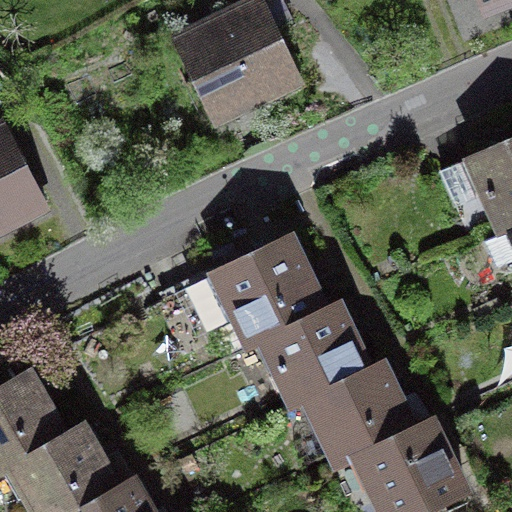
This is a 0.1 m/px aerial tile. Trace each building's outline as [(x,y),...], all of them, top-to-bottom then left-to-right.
[(265,0),(243,0),(171,34),(216,128),(259,108),(306,85),(265,0)] [(3,120),(0,121),(0,236),(50,211),(28,168),(3,120)] [(500,237),(511,232),(509,226),(511,224),(511,138),(466,158),(491,219),(500,237)] [(467,229),(491,219),(466,158),(442,168),(467,229)] [(247,352),(261,346),(258,339),(331,305),(314,271),(297,234),(213,274),(211,275),(245,349),(247,352)] [(195,372),(245,349),(211,275),(213,274),(211,269),(159,293),(195,372)] [(292,413),(307,407),(303,400),(375,366),(361,335),(344,299),(331,305),(258,339),(261,346),(292,413)] [(338,472),(353,465),(349,458),(419,425),(405,394),(389,360),(375,366),(303,400),(307,407),(338,472)] [(0,476),(8,472),(5,466),(69,430),(52,401),(33,367),(0,385),(0,476)] [(419,425),(349,458),(353,465),(375,511),(440,511),(476,495),(457,457),(437,417),(419,425)] [(30,511),(76,511),(124,485),(105,452),(87,420),(69,430),(5,466),(8,472),(30,511)] [(158,511),(156,509),(138,477),(124,485),(76,511),(158,511)]
